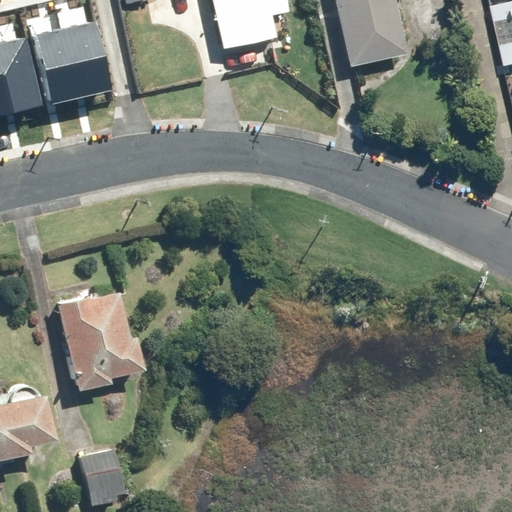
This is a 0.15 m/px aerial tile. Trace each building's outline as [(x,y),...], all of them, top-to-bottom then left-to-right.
[(266,13),(284,9),(282,0),(198,0),(211,53),(272,40),(266,13)] [(400,0),(320,0),(336,73),(400,59),(388,5),(398,8),(400,0)] [(511,2),(487,8),(490,24),(511,19),(511,44),(496,48),(500,69),(511,66),(511,2)] [(40,36),(55,101),(110,88),(95,24),(40,36)] [(0,113),(44,103),(28,39),(0,46),(0,113)] [(126,327),(116,285),(54,298),(73,389),(149,372),(138,325),(126,327)] [(38,427),(60,422),(52,383),(0,393),(0,454),(42,446),(38,427)] [(115,437),(71,450),(89,508),(132,495),(115,437)]
